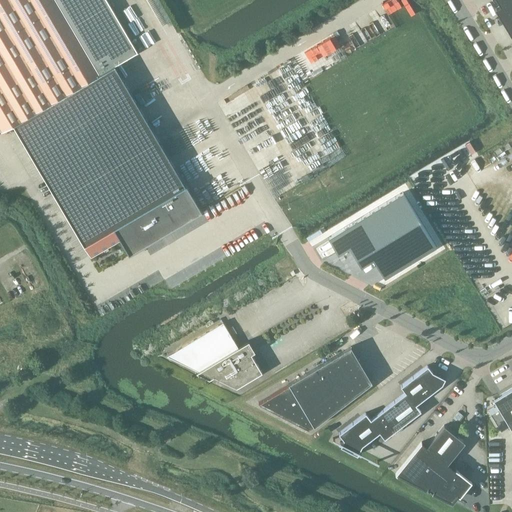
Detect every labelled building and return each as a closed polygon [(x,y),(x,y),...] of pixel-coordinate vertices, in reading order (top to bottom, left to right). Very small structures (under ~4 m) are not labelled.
[(0,0),(0,128),(2,132),(13,125),(52,192),(90,257),(120,239),(129,254),(202,211),(156,133),(116,64),(137,52),(106,0),(0,0)] [(511,0),(495,0),(499,6),(494,9),(511,38),(511,0)] [(403,192),(328,237),(338,253),(349,246),(361,266),(373,258),(385,278),(436,247),(403,192)] [(16,328),(0,297),(0,339),(6,350),(25,340),(19,327),(16,328)] [(55,321),(56,318),(55,315),(55,313),(54,311),(52,309),(50,307),(47,305),(45,305),(43,304),(40,305),(38,305),(36,306),(33,308),(31,310),(30,313),(29,315),(29,318),(29,321),(30,323),(31,325),(33,328),(36,329),(38,330),(41,331),(42,331),(44,331),(47,330),(49,329),(51,328),(53,326),(54,323),(55,321)] [(262,372),(251,353),(255,351),(248,340),(237,347),(223,322),(182,347),(180,348),(178,350),(177,352),(177,354),(178,357),(179,358),(182,359),(184,361),(186,362),(201,369),(196,372),(209,378),(213,376),(236,387),(262,372)] [(313,426),(372,382),(370,382),(361,368),(362,367),(359,362),(358,362),(349,348),(351,347),(351,346),(288,383),(289,385),(258,403),(261,402),(309,427),(308,429),(313,425),(313,426)] [(338,433),(343,439),(338,448),(354,456),(359,447),(379,432),(384,438),(421,410),(416,404),(442,384),(445,378),(432,372),(427,365),(400,386),(405,392),(370,419),(365,412),(338,433)] [(511,387),(493,399),(511,431),(511,387)] [(456,410),(452,417),(457,420),(462,413),(456,410)] [(471,482),(456,469),(448,463),(465,442),(444,425),(427,446),(421,442),(395,474),(396,475),(397,475),(398,473),(427,487),(426,489),(432,492),(433,490),(451,499),(456,494),(459,496),(471,482)]
